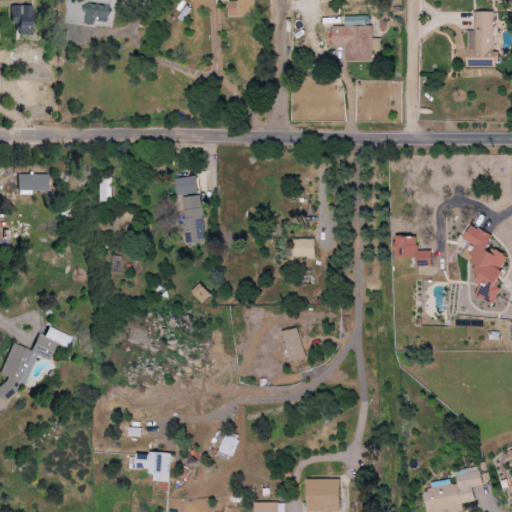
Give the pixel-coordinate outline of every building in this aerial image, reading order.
[(68,0),(66,23),(83,25),(83,24),(115,27),(117,1),(111,0),(68,0)] [(257,0),(239,0),(240,1),(231,2),(231,16),(257,15),(257,0)] [(31,36),(31,6),(10,5),(10,22),(18,22),(17,35),(31,36)] [(494,12),(476,12),(476,31),(469,31),(470,67),(500,67),(500,51),(495,51),(494,12)] [(348,62),(373,61),(373,51),(382,51),(382,38),(373,38),(373,16),(347,16),(347,26),(334,26),(335,45),(348,45),(348,62)] [(47,174),(16,175),(16,194),(29,194),(29,191),(47,191),(47,174)] [(180,195),(200,192),(197,176),(177,179),(180,195)] [(101,200),(113,200),(113,178),(101,178),(101,200)] [(188,244),(207,243),(203,196),(184,197),(188,244)] [(496,237),(474,225),(466,239),(472,242),(464,257),(483,267),(476,281),(484,285),(478,296),(496,305),(504,289),(499,287),(507,272),(502,269),(510,256),(492,246),(496,237)] [(397,257),(419,258),(419,266),(434,267),(434,251),(420,251),(420,238),(397,237),(397,257)] [(317,240),(295,239),(295,257),(317,258),(317,240)] [(205,303),(213,294),(202,284),(193,293),(205,303)] [(10,343),(0,369),(0,375),(3,377),(0,385),(0,397),(10,401),(17,383),(23,386),(35,356),(48,361),(55,344),(66,348),(70,337),(46,327),(43,337),(36,334),(30,351),(10,343)] [(143,437),(143,428),(131,427),(130,436),(143,437)] [(239,439),(227,434),(218,455),(230,461),(239,439)] [(172,481),(173,453),(136,451),(135,468),(154,468),(153,481),(172,481)] [(428,511),(452,511),(465,510),(464,503),(477,501),(475,486),(485,485),(482,467),(458,471),(459,484),(425,489),(428,511)] [(310,510),(343,510),(343,478),(310,479),(310,510)] [(255,511),(283,511),(283,502),(256,502),(255,511)]
